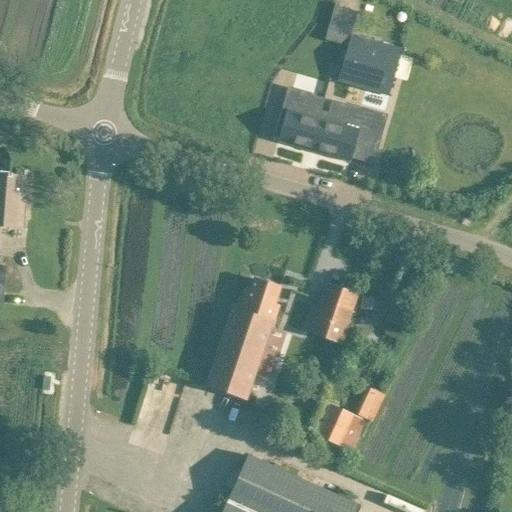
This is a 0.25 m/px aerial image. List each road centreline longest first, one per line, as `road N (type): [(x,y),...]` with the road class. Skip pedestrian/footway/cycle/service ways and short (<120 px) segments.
road 1 (unclassified): [(511,259),(103,132)]
road 2 (unclassified): [(66,511),(103,132)]
road 3 (unclassified): [(103,132),(135,0)]
